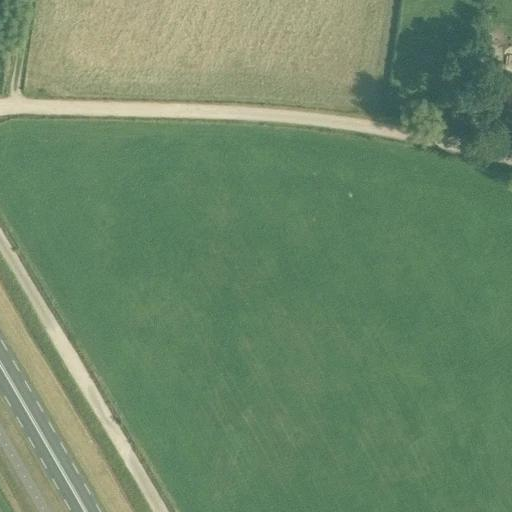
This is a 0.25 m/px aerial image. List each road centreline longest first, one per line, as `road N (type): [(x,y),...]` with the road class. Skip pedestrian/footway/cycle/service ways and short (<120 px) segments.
road 1 (track): [(14,106),(239,113),(511,156)]
road 2 (track): [(158,511),(0,241)]
road 3 (primary): [(83,511),(0,361)]
